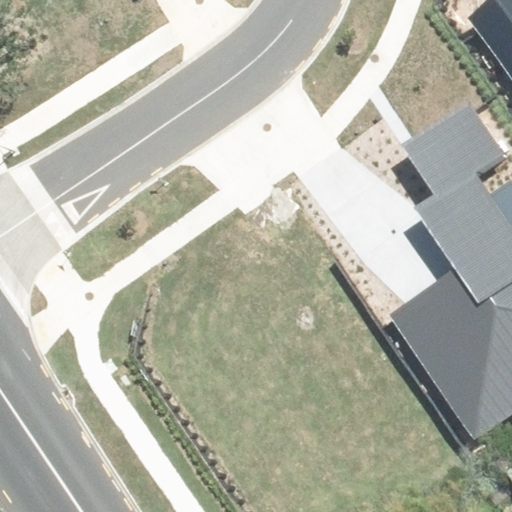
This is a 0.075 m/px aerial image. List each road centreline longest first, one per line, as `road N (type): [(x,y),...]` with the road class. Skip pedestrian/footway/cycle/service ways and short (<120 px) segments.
road 1 (residential): [(0,267),(222,103),(266,61),(289,0)]
road 2 (tertiary): [(78,511),(0,397)]
